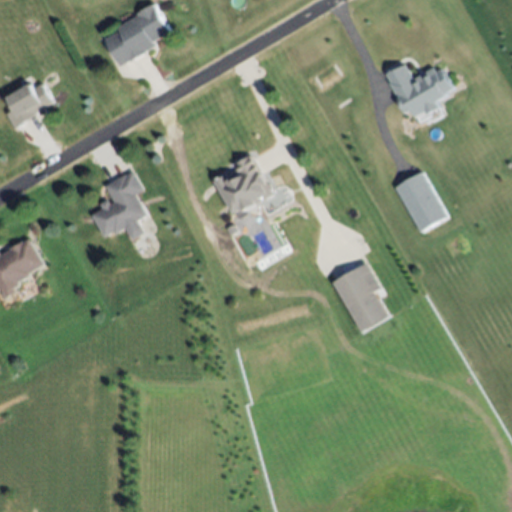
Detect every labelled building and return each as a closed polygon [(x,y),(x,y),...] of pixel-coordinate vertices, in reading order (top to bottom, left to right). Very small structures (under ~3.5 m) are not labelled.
[(157,46),(122,66),(106,40),(120,32),(118,29),(139,16),(137,13),(154,3),(171,32),(154,41),(157,46)] [(386,76),(406,114),(412,111),(418,122),(441,110),(436,101),(455,91),(442,66),(415,81),(406,65),(386,76)] [(44,82),(55,99),(34,113),(36,117),(20,128),(8,111),(17,105),(12,98),(35,83),(37,87),(44,82)] [(259,206),(237,218),(217,181),(239,169),(236,163),(255,152),(277,192),(258,203),(259,206)] [(138,195),(150,215),(139,221),(146,233),(134,240),(127,229),(117,234),(115,231),(105,237),(94,216),(105,210),(101,204),(109,200),(112,204),(116,202),(107,186),(127,175),(128,176),(135,172),(146,190),(138,195)] [(419,234),(448,219),(423,173),(394,188),(419,234)] [(46,265),(31,273),(32,275),(19,282),(21,286),(16,289),(18,292),(7,298),(0,286),(0,251),(2,255),(31,238),(46,265)] [(393,316),(368,333),(333,282),(365,260),(383,286),(376,291),(393,316)]
